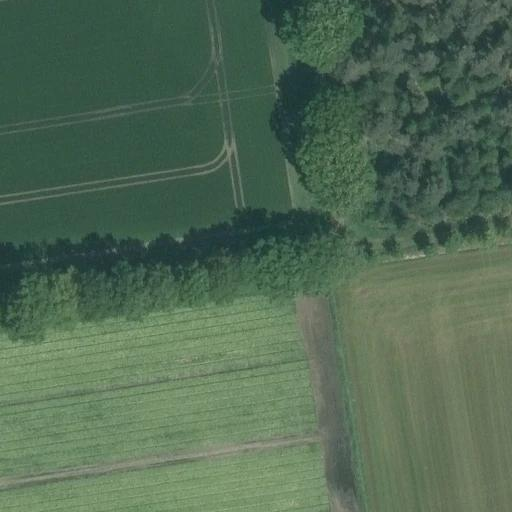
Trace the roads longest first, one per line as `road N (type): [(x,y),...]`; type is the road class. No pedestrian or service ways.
road 1 (track): [(354,248),(0,300)]
road 2 (track): [(354,248),(313,0)]
road 3 (track): [(511,230),(354,248)]
